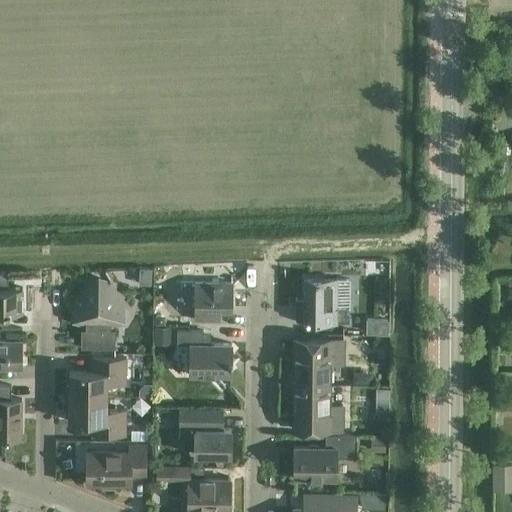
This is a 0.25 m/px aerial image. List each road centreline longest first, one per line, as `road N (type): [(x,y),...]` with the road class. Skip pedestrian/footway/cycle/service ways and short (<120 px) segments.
road 1 (tertiary): [(447,511),(453,0)]
road 2 (residential): [(260,511),(263,271)]
road 3 (residential): [(44,495),(46,320)]
